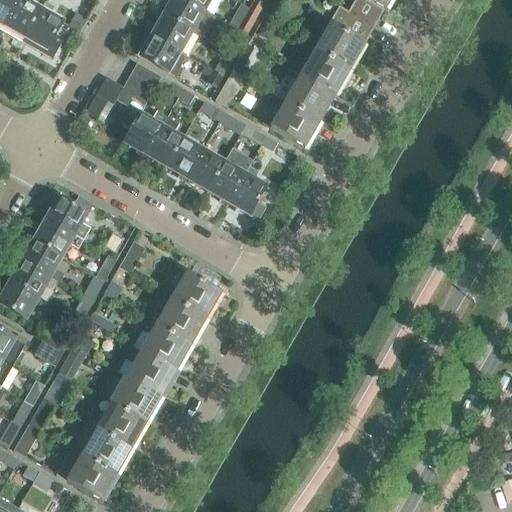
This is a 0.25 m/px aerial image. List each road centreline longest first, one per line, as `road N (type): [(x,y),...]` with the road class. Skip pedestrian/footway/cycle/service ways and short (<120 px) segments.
road 1 (secondary): [(511,200),(334,511)]
road 2 (residential): [(279,284),(438,0)]
road 3 (residential): [(40,146),(279,284)]
road 4 (residential): [(145,511),(279,284)]
road 5 (secondary): [(407,511),(511,329)]
road 6 (residential): [(40,146),(125,0)]
